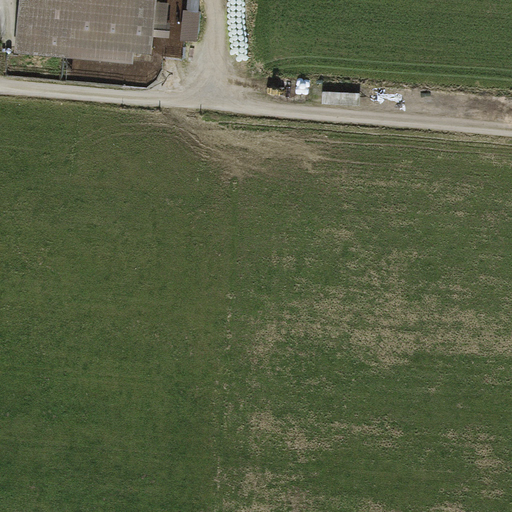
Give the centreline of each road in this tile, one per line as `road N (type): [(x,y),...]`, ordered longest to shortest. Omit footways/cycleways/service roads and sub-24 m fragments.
road 1 (track): [(511,134),(200,103)]
road 2 (track): [(0,86),(200,103)]
